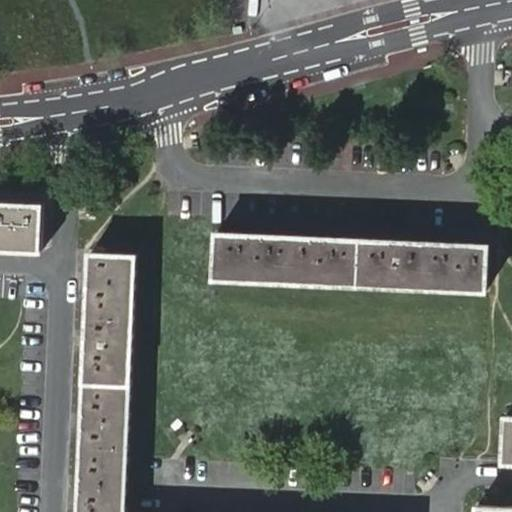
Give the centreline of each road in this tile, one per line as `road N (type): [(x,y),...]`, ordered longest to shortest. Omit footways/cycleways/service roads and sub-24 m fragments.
road 1 (residential): [(489,7),(69,115)]
road 2 (residential): [(55,511),(69,115)]
road 3 (residential): [(511,128),(483,127),(489,7)]
